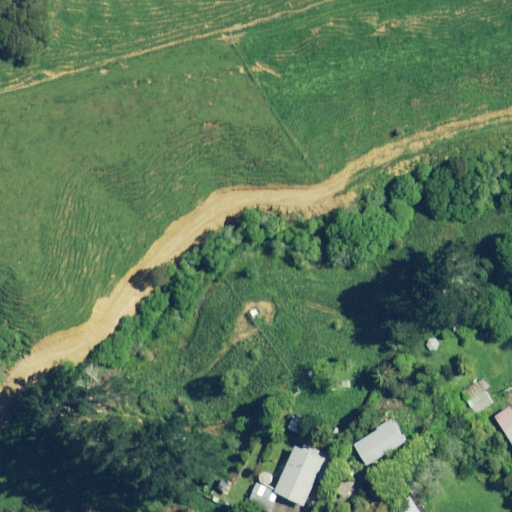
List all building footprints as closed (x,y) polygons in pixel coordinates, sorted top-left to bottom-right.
[(489,388),(483,378),(461,391),(473,413),(493,402),(486,389),(489,388)] [(511,409),(510,406),(495,416),(511,443),(511,409)] [(308,422),(295,415),(289,428),(302,434),(308,422)] [(408,442),(395,420),(355,443),(368,465),(408,442)] [(335,457),(305,444),(303,448),(299,447),(278,492),(307,505),(319,479),(324,481),(335,457)] [(273,473),(263,471),(261,482),(271,484),(273,473)] [(279,493),(257,485),(250,503),(272,511),(279,493)] [(419,511),(408,495),(394,504),(399,511),(419,511)]
